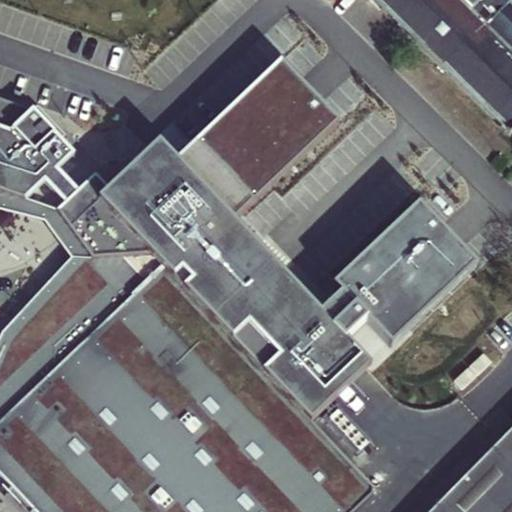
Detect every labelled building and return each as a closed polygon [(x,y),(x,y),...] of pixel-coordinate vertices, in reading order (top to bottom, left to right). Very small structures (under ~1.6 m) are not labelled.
[(511,0),(368,0),(371,2),(399,29),(511,141),(511,139),(511,0)] [(335,125),(279,66),(177,165),(233,223),(335,125)] [(0,195),(23,204),(46,183),(59,171),(75,156),(36,105),(12,127),(0,122),(0,195)] [(267,378),(314,427),(373,370),(348,344),(366,326),(342,300),(323,318),(233,223),(177,165),(158,145),(113,194),(103,204),(165,270),(178,283),(186,275),(196,285),(188,294),(236,344),(253,328),(284,362),(267,378)] [(59,171),(46,183),(68,205),(81,193),(59,171)] [(0,366),(0,428),(165,270),(103,204),(113,194),(98,178),(81,193),(68,205),(59,216),(93,264),(11,342),(0,366)] [(0,482),(3,481),(0,477),(0,366),(11,342),(93,264),(59,216),(23,204),(0,195),(0,212),(46,224),(72,261),(2,337),(0,341),(0,482)] [(474,269),(417,210),(332,290),(342,300),(366,326),(388,350),(474,269)] [(165,270),(0,428),(0,477),(3,481),(32,511),(360,511),(379,494),(314,427),(267,378),(236,344),(188,294),(178,283),(165,270)] [(511,347),(511,346),(511,299),(511,298),(487,324),(511,347)] [(466,390),(494,360),(483,350),(455,380),(466,390)] [(511,511),(511,432),(429,511),(511,511)]
